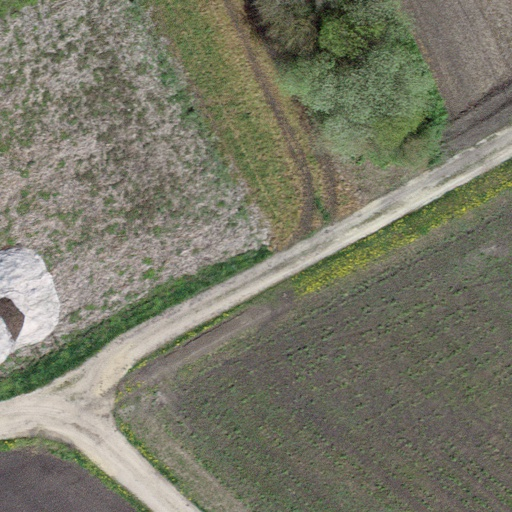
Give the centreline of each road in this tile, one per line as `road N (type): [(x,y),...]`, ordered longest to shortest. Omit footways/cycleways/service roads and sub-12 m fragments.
road 1 (track): [(0,421),(65,408),(135,343),(511,138)]
road 2 (track): [(188,511),(65,408)]
